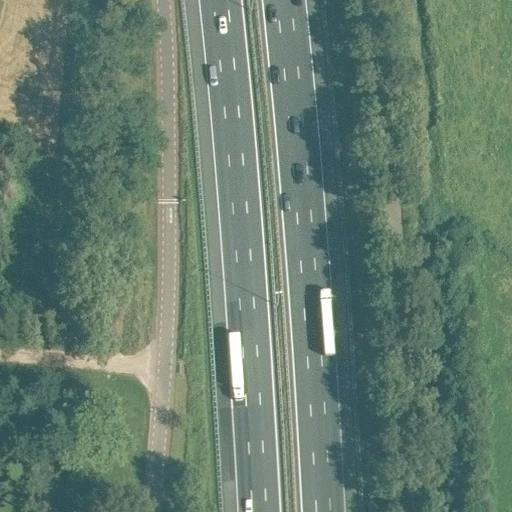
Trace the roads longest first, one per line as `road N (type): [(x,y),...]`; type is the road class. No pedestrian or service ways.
road 1 (motorway): [(321,511),(284,0)]
road 2 (motorway): [(222,0),(259,511)]
road 3 (unclassified): [(415,511),(380,0)]
road 4 (tertiary): [(151,511),(167,290),(162,0)]
road 5 (track): [(164,366),(0,356)]
